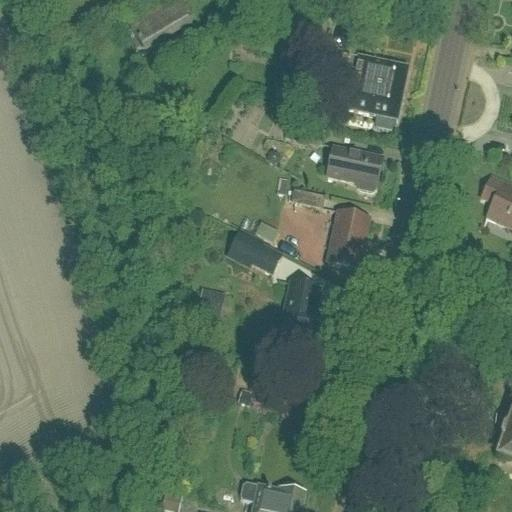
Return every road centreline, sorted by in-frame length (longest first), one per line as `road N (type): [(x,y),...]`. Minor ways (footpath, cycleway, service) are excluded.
road 1 (secondary): [(402,274),(462,0)]
road 2 (secondary): [(354,511),(402,274)]
road 3 (unclassified): [(511,323),(402,274)]
